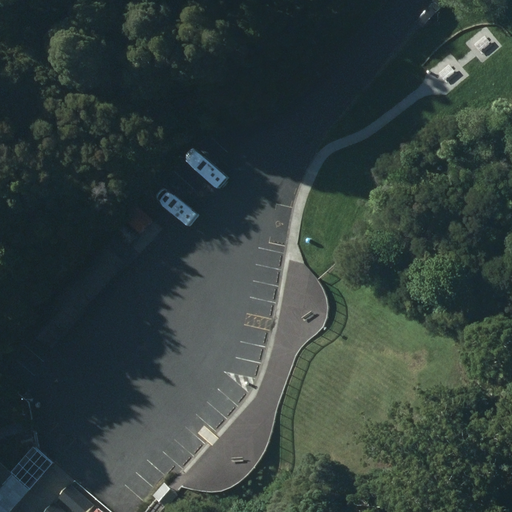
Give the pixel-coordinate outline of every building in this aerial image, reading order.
[(130,221),(145,235),(158,221),(143,207),(130,221)] [(119,236),(131,247),(140,236),(128,225),(119,236)] [(111,246),(34,330),(54,349),(132,265),(111,246)] [(0,511),(16,511),(36,491),(34,490),(57,464),(39,448),(17,474),(0,459),(0,511)] [(92,511),(96,508),(74,485),(46,511),(92,511)]
